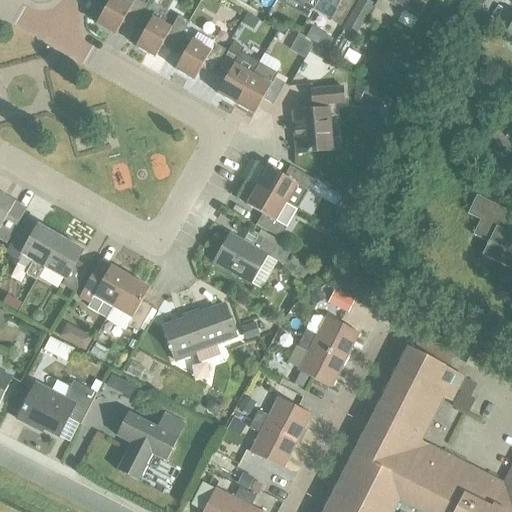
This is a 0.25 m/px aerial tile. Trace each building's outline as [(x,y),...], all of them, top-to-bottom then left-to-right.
[(110,0),(96,25),(115,36),(122,24),(133,30),(146,5),(137,0),(110,0)] [(289,0),(294,3),(312,13),(314,9),(319,0),(289,0)] [(319,0),(314,9),(332,18),(329,23),(339,29),(356,0),(319,0)] [(361,0),(343,33),(354,39),(372,6),(362,0),(361,0)] [(429,0),(379,0),(379,1),(403,14),(397,24),(411,32),(417,22),(429,0)] [(136,48),(155,59),(162,46),(172,52),(189,23),(178,17),(171,29),(152,19),(136,48)] [(327,30),(328,46),(342,45),(341,29),(327,30)] [(307,55),(315,40),(301,32),(293,47),(307,55)] [(196,34),(175,70),(194,81),(201,69),(212,75),(225,50),(196,34)] [(217,94),(235,105),(259,64),(242,54),(244,49),(233,43),(216,73),(226,79),(217,94)] [(259,64),(235,105),(254,115),(263,100),(273,106),(285,85),(276,79),(278,74),(276,73),(280,66),(279,63),(265,55),(260,64),(259,64)] [(293,112),(297,154),(331,151),(327,105),(344,104),(342,88),(311,91),(312,111),(293,112)] [(268,168),(257,187),(286,203),(298,210),(308,192),(308,191),(314,181),(290,167),(284,177),(268,168)] [(286,203),(257,187),(247,206),(262,215),(256,225),(281,239),(287,228),(275,222),(286,203)] [(0,240),(6,244),(26,210),(0,194),(0,240)] [(480,222),(478,225),(473,236),(489,244),(488,245),(489,246),(485,256),(511,269),(511,235),(505,233),(511,218),(511,214),(477,197),(468,216),(480,222)] [(43,269),(44,270),(61,240),(26,220),(6,255),(20,263),(22,258),(32,263),(25,275),(36,281),(43,269)] [(214,263),(251,284),(261,290),(277,262),(283,266),(290,253),(259,235),(252,247),(230,235),(214,263)] [(61,240),(44,270),(66,282),(63,288),(76,295),(90,270),(78,264),(84,253),(61,240)] [(105,318),(111,308),(128,277),(110,267),(110,268),(99,261),(78,297),(89,303),(86,308),(105,318)] [(127,325),(138,331),(152,307),(142,302),(150,289),(128,277),(111,308),(105,318),(105,320),(124,331),(127,325)] [(9,291),(6,301),(22,307),(25,297),(9,291)] [(327,303),(347,313),(353,301),(333,291),(327,303)] [(194,353),(237,337),(225,305),(200,314),(199,312),(184,317),(185,320),(163,328),(175,361),(194,355),(194,353)] [(0,306),(0,320),(6,323),(11,310),(0,306)] [(306,330),(302,339),(345,361),(359,333),(327,317),(317,336),(306,330)] [(64,333),(90,347),(97,335),(71,320),(64,333)] [(416,349),(449,365),(457,349),(424,332),(416,349)] [(53,335),(47,348),(71,360),(77,346),(53,335)] [(296,346),(288,363),(300,369),(299,372),(331,388),(345,361),(302,339),(298,347),(296,346)] [(511,511),(511,472),(504,489),(421,447),(443,403),(450,407),(458,391),(463,381),(444,371),(445,370),(408,351),(325,511),(395,511),(399,506),(410,511),(511,511)] [(0,403),(13,378),(0,371),(0,403)] [(116,374),(111,382),(132,394),(137,386),(116,374)] [(477,385),(465,379),(463,381),(458,391),(470,397),(477,385)] [(81,426),(97,394),(74,382),(65,399),(36,384),(18,420),(34,428),(35,426),(59,438),(68,419),(81,426)] [(475,400),(459,392),(451,407),(467,416),(475,400)] [(258,412),(254,420),(297,442),(311,415),(299,408),(279,398),(269,417),(258,412)] [(128,413),(116,436),(132,444),(117,471),(137,482),(152,454),(167,462),(178,439),(186,424),(166,414),(158,429),(128,413)] [(297,442),(254,420),(249,428),(260,434),(251,453),(283,470),(297,442)] [(203,511),(238,511),(248,492),(240,488),(234,499),(215,489),(203,511)] [(248,492),(238,511),(260,511),(251,507),(257,497),(248,492)]
